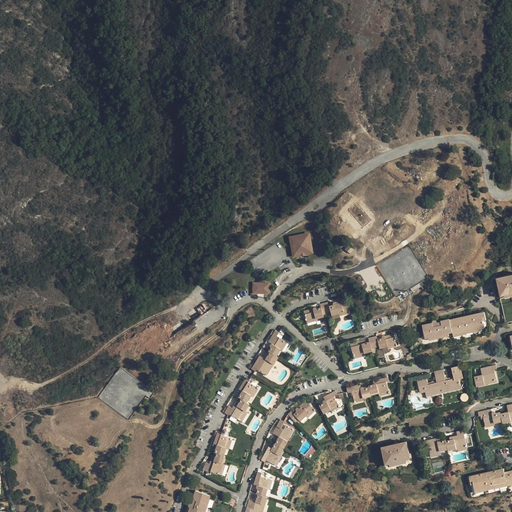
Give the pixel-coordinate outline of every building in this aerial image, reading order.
[(290,238),(293,257),(313,253),(309,234),(290,238)] [(497,277),(501,294),(505,293),(511,291),(511,279),(511,280),(510,274),(497,277)] [(254,289),(252,289),(253,294),(259,294),(259,292),(262,292),(262,294),(269,294),(269,283),(254,283),(254,289)] [(501,298),(506,323),(511,321),(511,295),(506,297),(501,298)] [(324,304),(327,314),(331,313),(332,315),(339,313),(349,311),(347,301),(336,303),(336,302),(335,302),(334,302),(333,302),(333,303),(333,304),(333,306),(329,306),(328,303),(324,304)] [(304,312),(306,321),(315,318),(316,319),(323,317),(323,315),(327,314),(324,304),(320,305),(321,309),(317,310),(317,308),(316,308),(316,307),(315,307),(314,307),(313,308),(313,309),(304,312)] [(202,305),(197,308),(200,315),(205,312),(202,305)] [(454,331),(454,334),(468,330),(468,332),(474,331),(474,329),(486,326),(485,320),(487,319),(485,311),(469,315),(470,321),(465,323),(463,316),(451,319),(454,331)] [(423,325),(426,338),(454,331),(451,319),(450,318),(441,320),(442,321),(442,324),(434,326),(433,322),(423,325)] [(272,348),(269,352),(277,356),(281,350),(280,349),(285,341),(277,336),(280,332),(276,331),(269,342),(272,344),(271,344),(271,345),(271,347),(272,348)] [(373,337),(376,347),(380,346),(380,348),(388,346),(388,345),(397,343),(395,334),(385,336),(384,335),(383,335),(382,335),(382,336),(382,337),(382,338),(378,340),(377,336),(373,337)] [(351,343),(354,355),(364,353),(372,351),(372,348),(376,347),(373,337),(369,338),(370,341),(365,343),(364,339),(351,343)] [(259,355),(252,368),(255,371),(257,368),(264,373),(269,366),(271,367),(278,357),(277,356),(269,352),(265,359),(259,355)] [(475,377),(477,386),(487,384),(487,385),(489,384),(488,381),(498,379),(495,369),(497,369),(496,364),(488,366),(489,370),(482,372),(483,375),(475,377)] [(439,370),(443,389),(461,385),(460,379),(465,378),(462,365),(452,367),(454,377),(446,379),(443,369),(439,370)] [(120,367),(98,398),(128,421),(146,396),(150,399),(155,393),(120,367)] [(426,393),(443,389),(439,370),(434,371),(437,381),(428,383),(427,377),(417,380),(420,392),(425,391),(426,393)] [(242,393),(239,397),(242,399),(247,402),(251,395),(256,386),(249,381),(250,379),(246,377),(239,390),(242,393)] [(374,385),(369,386),(369,387),(371,395),(379,393),(389,390),(387,381),(389,381),(388,377),(374,381),(374,385)] [(364,397),(364,398),(372,396),(371,395),(369,387),(365,388),(364,387),(363,387),(362,387),(361,387),(360,384),(347,387),(348,392),(352,391),(354,399),(364,397)] [(259,387),(256,386),(251,395),(253,397),(259,387)] [(319,406),(324,413),(330,410),(330,409),(338,404),(334,396),(337,394),(335,390),(323,397),(324,400),(323,401),(322,402),(322,403),(323,404),(319,406)] [(229,406),(225,413),(229,415),(229,414),(240,420),(246,410),(249,404),(247,402),(242,399),(239,403),(237,401),(233,409),(229,406)] [(291,412),(288,415),(296,423),(299,420),(300,421),(306,415),(313,408),(305,401),(298,408),(297,408),(296,408),(296,409),(295,410),(295,411),(296,412),(294,415),(291,412)] [(315,411),(313,408),(306,415),(308,418),(315,411)] [(503,421),(503,423),(511,421),(511,408),(508,409),(509,412),(501,414),(503,421)] [(494,421),(495,423),(503,421),(501,414),(501,412),(496,413),(496,412),(495,412),(495,411),(494,411),(493,411),(492,411),(492,409),(479,412),(480,416),(483,415),(485,424),(490,423),(489,422),(494,421)] [(246,410),(240,420),(242,422),(248,412),(246,410)] [(407,417),(411,431),(435,425),(431,412),(407,417)] [(277,445),(285,449),(291,438),(288,437),(292,429),(284,425),(285,422),(282,421),(275,435),(280,438),(276,445),(277,445)] [(449,449),(449,451),(457,449),(467,446),(465,434),(466,434),(465,430),(457,431),(458,436),(450,437),(451,440),(447,441),(449,449)] [(222,435),(222,433),(219,432),(214,447),(218,448),(217,453),(225,456),(228,448),(231,438),(222,435)] [(425,441),(426,445),(428,445),(430,454),(441,451),(449,449),(447,441),(446,440),(440,442),(439,438),(425,441)] [(382,448),(386,465),(390,464),(407,460),(411,459),(407,442),(398,444),(399,450),(396,451),(395,445),(382,448)] [(285,449),(277,445),(274,450),(271,448),(264,462),(267,463),(267,464),(268,461),(277,466),(281,456),(285,449)] [(206,463),(204,471),(208,472),(208,471),(220,474),(224,464),(226,456),(225,456),(217,453),(216,458),(213,457),(210,465),(206,463)] [(469,477),(471,485),(473,484),(475,490),(487,487),(488,490),(494,488),(494,486),(507,483),(504,472),(504,468),(491,472),(492,478),(487,479),(486,473),(469,477)] [(263,474),(259,472),(255,485),(258,486),(257,488),(257,489),(258,490),(259,490),(258,494),(266,497),(269,489),(268,489),(270,480),(262,478),(263,474)] [(191,507),(188,511),(206,511),(211,499),(210,499),(211,495),(196,490),(192,502),(191,502),(190,503),(190,504),(189,504),(189,506),(190,506),(191,507)] [(250,500),(246,511),(260,511),(262,507),(264,508),(268,497),(266,497),(258,494),(256,502),(250,500)] [(233,511),(235,506),(229,503),(211,498),(211,499),(206,511),(233,511)] [(8,500),(0,501),(0,510),(6,509),(9,508),(8,500)]
